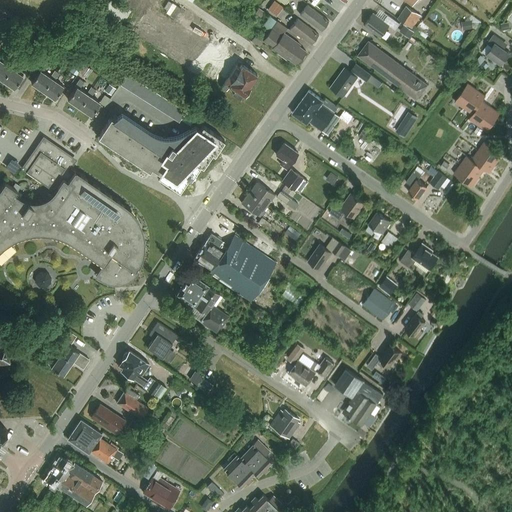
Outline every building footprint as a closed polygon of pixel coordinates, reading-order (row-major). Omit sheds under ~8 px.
[(133,10),(124,3),(121,6),(114,0),(104,11),(120,25),(133,10)] [(275,0),(268,9),(277,16),(283,7),(275,0)] [(322,30),(329,21),(307,5),(300,15),(312,24),(312,23),(322,30)] [(425,38),(428,35),(415,26),(421,17),(408,7),(399,20),(413,29),(425,38)] [(471,13),(465,21),(466,29),(474,28),(473,27),(475,29),(481,21),(471,13)] [(384,22),(376,15),(374,14),(365,26),(381,38),(390,26),(396,30),(400,24),(389,16),(384,22)] [(5,17),(0,19),(0,29),(9,25),(5,17)] [(318,35),(316,32),(297,18),(289,29),(300,37),(302,36),(311,44),(318,35)] [(272,27),(263,39),(263,40),(273,47),(272,48),(286,58),(288,56),(297,63),(306,51),(299,46),(300,44),(284,32),(287,28),(277,20),(276,21),(272,27)] [(509,22),(501,24),(503,30),(510,29),(509,22)] [(405,25),(401,30),(410,37),(414,32),(405,25)] [(258,44),(264,37),(257,32),(252,38),(258,44)] [(492,47),(487,55),(501,66),(506,58),(507,59),(511,54),(507,51),(507,52),(504,50),(508,44),(494,34),(487,44),(492,47)] [(358,56),(376,69),(417,100),(428,85),(369,41),(358,56)] [(0,78),(2,80),(11,67),(10,67),(2,61),(7,54),(3,52),(0,55),(0,78)] [(14,69),(19,62),(15,60),(10,67),(11,67),(2,80),(14,88),(23,75),(14,69)] [(483,60),(479,66),(484,71),(489,65),(483,60)] [(70,71),(76,75),(83,65),(77,61),(70,71)] [(235,64),(221,86),(226,89),(229,85),(236,89),(233,94),(239,98),(242,93),(243,94),(244,93),(246,92),(248,90),(249,88),(248,86),(256,74),(240,62),(238,66),(235,64)] [(40,70),(31,82),(43,90),(52,78),(51,77),(43,72),(48,65),(44,63),(39,70),(40,70)] [(366,81),(371,74),(356,63),(351,70),(353,71),(352,73),(345,68),(331,87),(344,96),(358,77),(357,77),(358,75),(366,81)] [(84,65),(79,72),(84,75),(89,68),(84,65)] [(89,68),(84,75),(87,77),(92,70),(89,68)] [(52,78),(43,90),(55,99),(63,86),(55,80),(59,73),(55,71),(51,77),(52,78)] [(181,120),(186,112),(127,74),(121,84),(180,122),(181,120)] [(192,77),(181,84),(184,88),(194,82),(192,77)] [(76,87),(68,99),(80,107),(88,95),(87,94),(80,89),(84,82),(80,79),(75,86),(76,87)] [(468,84),(455,102),(464,108),(477,90),(468,84)] [(109,85),(105,92),(111,96),(116,89),(109,85)] [(88,95),(80,107),(91,115),(100,103),(91,97),(96,90),(92,87),(87,94),(88,95)] [(309,90),(293,113),(307,124),(309,121),(323,131),(335,114),(334,113),(339,107),(326,98),(324,101),(309,90)] [(464,108),(473,114),(482,101),(486,96),(477,90),(464,108)] [(473,114),(469,119),(478,125),(491,107),(482,101),(473,114)] [(491,107),(478,125),(487,132),(500,113),(491,107)] [(346,109),(341,117),(349,123),(355,115),(346,109)] [(181,120),(190,125),(195,118),(186,112),(181,120)] [(409,112),(397,130),(405,136),(417,117),(409,112)] [(111,117),(100,133),(106,137),(105,138),(104,140),(110,145),(113,141),(119,145),(117,149),(123,153),(126,150),(132,154),(130,158),(136,162),(139,158),(145,163),(143,166),(149,171),(152,167),(160,173),(158,176),(159,177),(177,189),(181,183),(183,185),(189,177),(193,171),(195,173),(201,164),(204,159),(207,161),(212,153),(216,147),(219,149),(224,140),(203,125),(200,130),(196,127),(183,134),(178,136),(174,137),(169,138),(165,138),(160,137),(156,136),(151,134),(148,131),(122,114),(114,120),(111,117)] [(365,140),(371,129),(365,125),(358,136),(365,140)] [(49,140),(43,136),(21,168),(54,191),(51,195),(46,198),(41,200),(36,201),(30,201),(25,200),(20,197),(15,194),(18,191),(5,182),(0,188),(0,250),(5,246),(11,241),(18,238),(26,235),(34,234),(42,233),(50,234),(58,236),(66,239),(73,244),(103,264),(96,275),(98,276),(100,278),(101,278),(103,279),(105,280),(107,281),(108,281),(110,282),(113,282),(115,283),(118,282),(120,282),(122,282),(124,281),(126,281),(128,280),(129,279),(132,277),(133,276),(135,274),(136,273),(138,271),(135,269),(140,261),(142,254),(144,243),(143,235),(140,225),(137,218),(130,210),(124,205),(67,165),(71,158),(48,142),(49,140)] [(485,142),(478,151),(496,164),(502,155),(485,142)] [(287,168),(298,153),(284,143),(276,154),(283,160),(280,164),(287,168)] [(472,159),(472,160),(485,169),(489,173),(496,164),(478,151),(472,159)] [(461,164),(460,165),(478,178),(484,169),(485,169),(472,160),(472,159),(467,156),(461,164)] [(450,165),(445,161),(440,167),(445,171),(450,165)] [(460,165),(454,174),(472,187),(478,178),(460,165)] [(309,182),(291,169),(282,180),(300,193),(309,182)] [(416,169),(406,182),(412,187),(408,192),(418,199),(427,187),(418,179),(422,173),(416,169)] [(447,178),(437,171),(429,182),(439,189),(447,178)] [(268,205),(276,195),(257,181),(249,192),(268,205)] [(294,209),(298,204),(280,191),(277,196),(294,209)] [(260,216),(268,205),(249,192),(241,202),(260,216)] [(354,217),(364,203),(351,194),(342,207),(337,203),(330,213),(340,220),(346,212),(354,217)] [(382,233),(390,221),(377,212),(369,224),(365,229),(372,234),(376,229),(382,233)] [(268,229),(272,224),(262,217),(258,222),(268,229)] [(295,230),(290,236),(296,241),(301,234),(295,230)] [(251,300),(276,263),(235,235),(227,247),(221,243),(223,240),(211,232),(195,256),(196,256),(195,258),(211,269),(209,272),(251,300)] [(389,232),(381,242),(391,249),(398,239),(389,232)] [(333,250),(339,255),(346,246),(339,241),(333,250)] [(319,268),(331,251),(320,243),(308,260),(319,268)] [(372,243),(368,248),(372,251),(376,246),(372,243)] [(429,268),(438,256),(431,252),(433,250),(422,243),(415,253),(408,249),(400,260),(411,267),(416,259),(429,268)] [(217,332),(229,315),(212,304),(219,293),(208,286),(209,285),(191,273),(186,281),(185,280),(181,286),(182,286),(177,293),(195,305),(206,312),(200,320),(217,332)] [(387,277),(379,287),(390,295),(398,285),(387,277)] [(366,306),(376,313),(379,315),(378,316),(383,319),(394,303),(374,289),(365,302),(368,304),(366,306)] [(417,293),(409,303),(418,310),(426,300),(417,293)] [(436,307),(432,313),(437,317),(442,311),(436,307)] [(420,328),(425,321),(421,317),(423,314),(418,310),(405,328),(421,340),(426,333),(420,328)] [(162,357),(177,334),(158,321),(149,333),(154,337),(147,347),(162,357)] [(56,360),(51,367),(63,374),(72,361),(83,368),(89,359),(78,352),(79,351),(70,345),(76,336),(67,329),(55,347),(62,351),(56,360)] [(10,359),(11,358),(8,356),(7,339),(9,337),(8,335),(6,337),(0,337),(0,358),(8,357),(10,359)] [(297,344),(286,359),(293,364),(304,349),(297,344)] [(381,357),(376,353),(375,353),(367,365),(372,369),(377,362),(382,366),(385,362),(389,366),(395,358),(397,360),(402,353),(390,344),(381,357)] [(124,357),(119,364),(123,366),(121,369),(127,373),(128,375),(132,378),(134,377),(144,384),(143,386),(154,394),(161,384),(150,376),(148,379),(141,374),(148,362),(145,360),(146,360),(129,349),(128,350),(126,351),(123,354),(124,357)] [(298,359),(289,373),(296,378),(301,381),(306,385),(317,370),(325,375),(334,363),(325,357),(320,364),(315,361),(310,368),(298,359)] [(383,394),(376,389),(364,381),(365,380),(346,368),(335,385),(352,396),(344,409),(348,411),(346,414),(363,425),(366,419),(369,421),(377,410),(374,408),(383,394)] [(194,370),(189,378),(197,383),(202,375),(194,370)] [(203,378),(197,386),(202,389),(208,381),(203,378)] [(181,385),(178,389),(184,393),(187,389),(181,385)] [(148,407),(136,399),(139,394),(127,386),(116,401),(119,403),(120,403),(141,418),(148,407)] [(116,433),(125,419),(101,403),(92,416),(116,433)] [(212,405),(210,407),(229,421),(231,419),(212,405)] [(288,438),(299,422),(297,421),(299,418),(285,408),(283,411),(281,409),(270,425),(288,438)] [(102,433),(81,419),(68,438),(89,452),(90,449),(109,462),(118,448),(104,439),(102,442),(98,439),(102,433)] [(143,434),(146,429),(133,419),(129,425),(143,434)] [(294,438),(288,446),(295,451),(300,443),(294,438)] [(266,465),(271,460),(265,455),(269,451),(257,439),(253,443),(254,444),(240,457),(237,454),(223,468),(240,485),(245,480),(248,483),(252,479),(249,476),(254,471),(257,475),(262,470),(265,472),(269,468),(266,465)] [(87,505),(103,481),(74,462),(73,464),(62,456),(47,478),(59,487),(59,486),(87,505)] [(154,497),(152,500),(168,509),(179,490),(160,478),(158,480),(153,477),(144,492),(154,497)] [(219,497),(223,492),(211,481),(207,485),(219,497)] [(277,511),(280,510),(277,508),(281,504),(272,495),(268,499),(263,494),(258,499),(255,496),(251,500),(254,503),(249,507),(246,504),(241,509),(238,507),(234,510),(235,511),(277,511)] [(290,508),(299,499),(295,495),(286,504),(290,508)]
